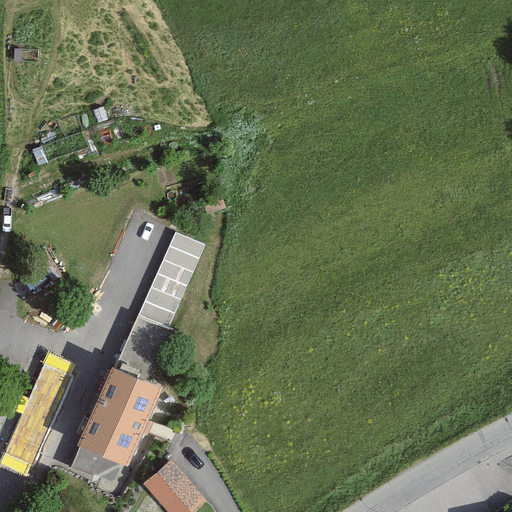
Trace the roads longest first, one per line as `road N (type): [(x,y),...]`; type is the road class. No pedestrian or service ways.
road 1 (track): [(191,139),(16,192),(3,234),(21,264),(14,325)]
road 2 (residential): [(511,428),(357,511)]
